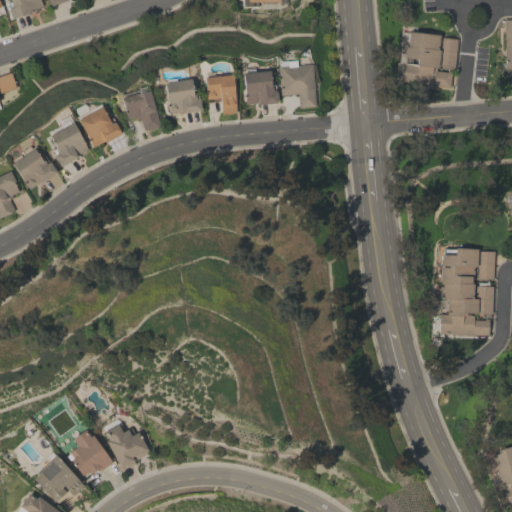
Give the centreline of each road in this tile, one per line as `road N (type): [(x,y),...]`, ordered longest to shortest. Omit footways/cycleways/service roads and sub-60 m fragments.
road 1 (residential): [(511,110),(179,143),(108,173),(0,244)]
road 2 (residential): [(322,511),(266,485),(219,476),(158,482),(103,511)]
road 3 (residential): [(407,389),(494,345),(503,278),(511,268)]
road 4 (residential): [(154,0),(0,52)]
road 5 (secondary): [(372,201),(389,329)]
